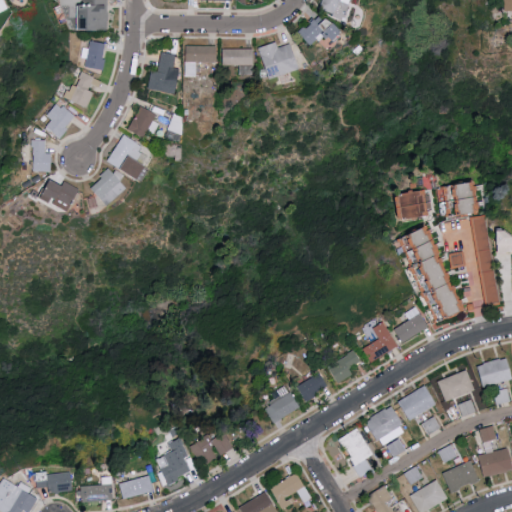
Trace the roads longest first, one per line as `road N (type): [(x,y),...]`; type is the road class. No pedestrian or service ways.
road 1 (residential): [(180,511),(440,355),(511,331)]
road 2 (residential): [(82,166),(112,127),(135,72),(137,0)]
road 3 (residential): [(137,31),(257,31),(288,18),(303,0)]
